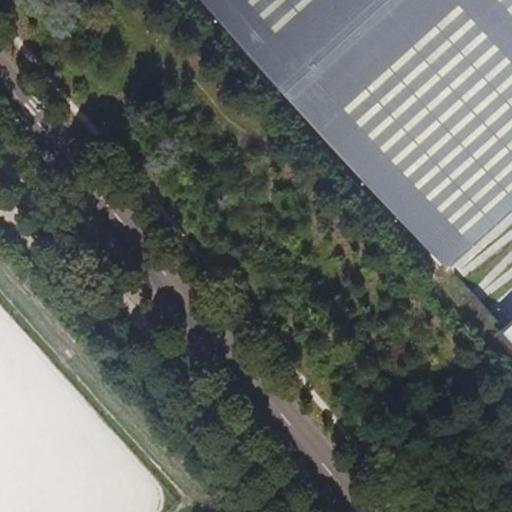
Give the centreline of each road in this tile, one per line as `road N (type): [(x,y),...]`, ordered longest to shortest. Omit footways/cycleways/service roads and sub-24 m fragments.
road 1 (tertiary): [(0,75),(366,511)]
road 2 (unknown): [(257,511),(0,204)]
